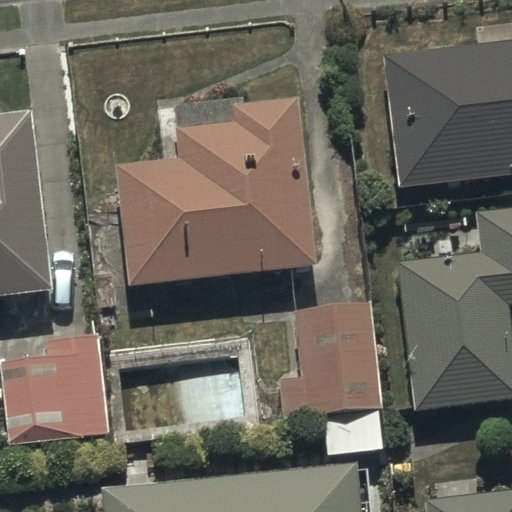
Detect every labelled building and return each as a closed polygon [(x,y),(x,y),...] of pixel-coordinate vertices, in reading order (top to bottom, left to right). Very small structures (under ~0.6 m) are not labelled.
[(511,45),(383,61),(399,195),(511,181),(511,45)] [(114,172),(128,292),(317,269),(297,105),(231,113),(233,130),(174,137),(177,164),(114,172)] [(0,302),(51,296),(27,117),(0,121),(0,302)] [(511,214),(475,219),(480,257),(398,267),(417,416),(511,404),(511,346),(508,313),(511,312),(511,214)] [(282,426),(381,414),(368,307),(295,316),(303,383),(277,386),(282,426)] [(0,369),(0,394),(7,452),(109,440),(97,340),(46,346),(48,364),(0,369)] [(358,511),(355,470),(101,495),(102,511),(358,511)] [(511,511),(511,495),(424,506),(424,511),(511,511)]
